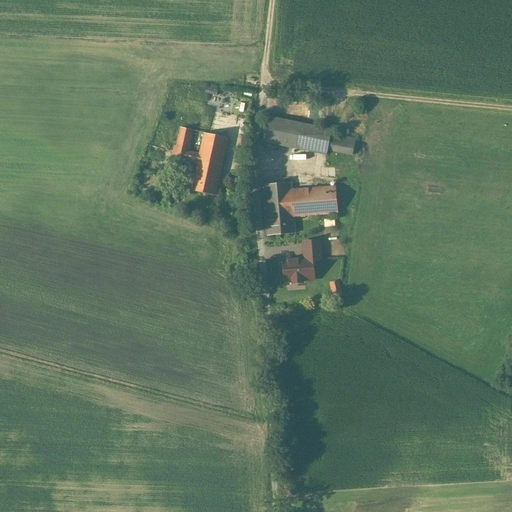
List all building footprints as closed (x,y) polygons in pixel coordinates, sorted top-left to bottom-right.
[(254,102),(226,95),(222,113),(251,119),(254,102)] [(332,130),(268,117),(263,142),(327,155),(332,130)] [(182,128),(178,146),(175,145),(172,158),(186,161),(186,160),(188,152),(192,130),(182,128)] [(228,139),(205,134),(200,155),(198,162),(192,191),(215,196),(228,139)] [(356,139),(332,134),(329,150),(353,155),(356,139)] [(252,136),(243,135),(239,157),(247,159),(252,136)] [(200,155),(188,152),(186,160),(198,162),(200,155)] [(291,183),(264,186),(268,236),(295,233),(294,216),(292,191),(291,183)] [(336,187),(292,191),(294,216),(338,213),(336,187)] [(320,241),(304,243),(305,258),(313,258),(313,260),(321,259),(320,241)] [(298,260),(284,261),(286,282),(293,281),(293,284),(303,283),(303,281),(314,280),(313,260),(313,258),(305,258),(298,259),(298,260)] [(339,280),(331,282),(334,296),(343,293),(339,280)]
